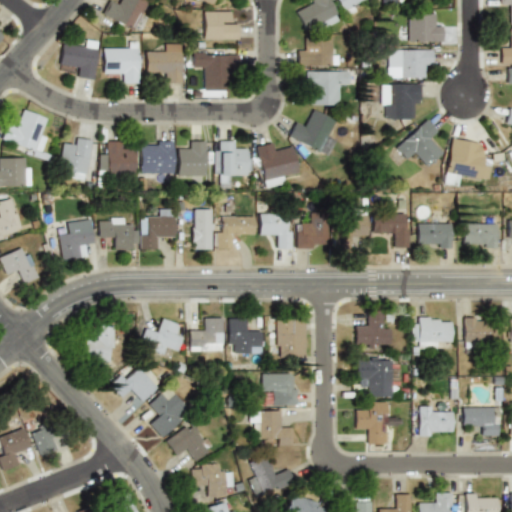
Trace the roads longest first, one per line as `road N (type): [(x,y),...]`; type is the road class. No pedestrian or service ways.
road 1 (tertiary): [(160,511),(144,478),(0,316),(5,70),(64,0)]
road 2 (tertiary): [(0,350),(54,303),(118,282),(511,281)]
road 3 (residential): [(5,70),(60,102),(105,116),(273,116),(273,0)]
road 4 (residential): [(322,281),(328,460),(511,464)]
road 5 (residential): [(0,504),(121,452)]
